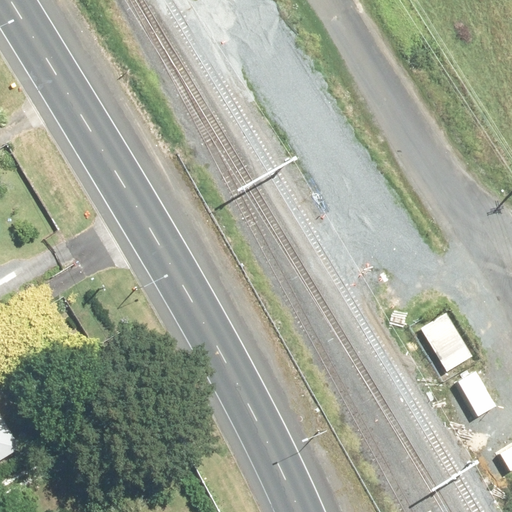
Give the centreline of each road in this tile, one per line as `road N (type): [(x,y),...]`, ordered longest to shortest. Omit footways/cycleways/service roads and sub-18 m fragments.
road 1 (trunk): [(299,511),(210,336),(7,0)]
road 2 (unclassified): [(331,0),(447,187),(499,234)]
